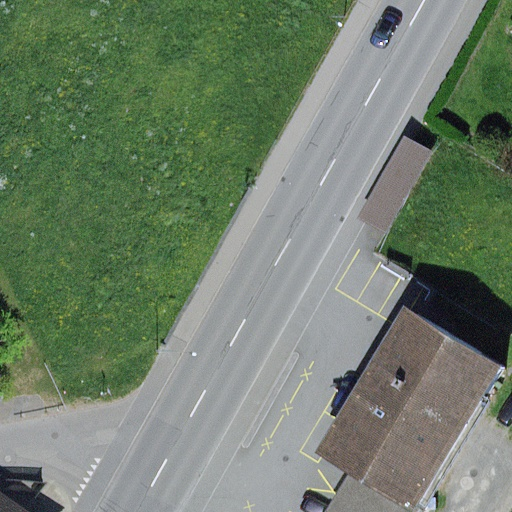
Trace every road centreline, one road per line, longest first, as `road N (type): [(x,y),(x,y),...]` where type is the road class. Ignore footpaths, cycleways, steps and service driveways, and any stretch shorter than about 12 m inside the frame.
road 1 (primary): [(427,0),(161,472)]
road 2 (residential): [(0,464),(113,459),(161,472)]
